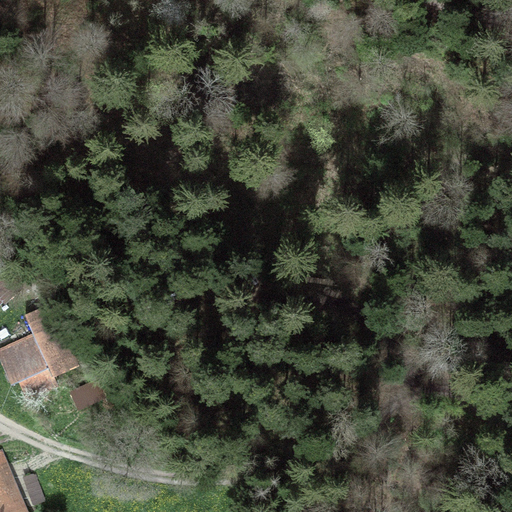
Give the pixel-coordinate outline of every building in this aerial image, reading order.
[(0,268),(0,297),(6,304),(21,290),(0,268)] [(74,368),(49,306),(25,317),(35,339),(0,354),(0,355),(12,385),(20,382),(27,398),(56,386),(53,377),(74,368)] [(102,396),(95,382),(72,394),(80,408),(102,396)] [(0,511),(23,511),(17,495),(5,500),(0,486),(0,459),(3,458),(0,451),(0,511)] [(30,498),(36,496),(27,471),(21,473),(30,498)]
